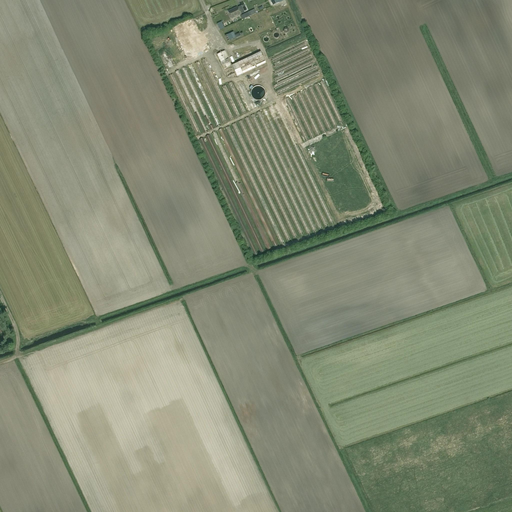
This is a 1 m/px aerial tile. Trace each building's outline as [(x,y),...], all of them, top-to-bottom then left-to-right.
[(241,14),(238,7),(228,12),(232,19),(241,14)] [(174,28),(188,58),(207,49),(193,19),(174,28)] [(266,63),(265,60),(261,52),(232,65),(225,51),(217,54),(228,77),(235,74),(237,77),(266,63)] [(184,69),(196,97),(199,96),(187,67),(184,69)] [(265,95),(265,93),(265,91),(264,89),(262,87),(260,86),(257,86),(255,86),(253,88),(252,90),(251,92),(251,94),(252,97),(253,98),(255,100),(257,100),(260,100),(262,99),(264,98),(265,95)]
